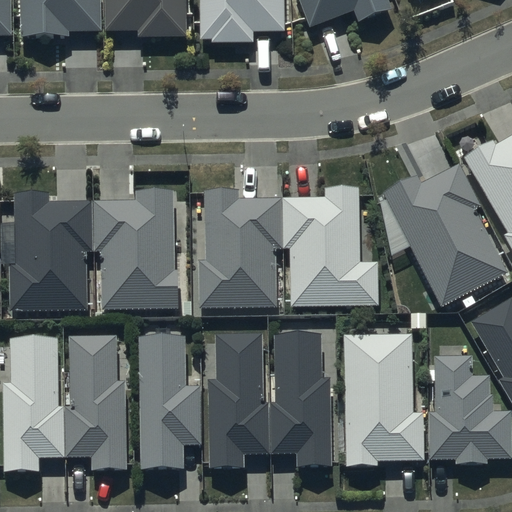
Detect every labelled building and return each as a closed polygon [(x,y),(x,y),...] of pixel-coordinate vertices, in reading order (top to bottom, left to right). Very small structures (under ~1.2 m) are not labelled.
[(0,0),(0,37),(11,37),(10,0),(0,0)] [(20,0),(21,37),(69,37),(69,33),(101,33),(100,0),(20,0)] [(106,0),(106,32),(138,32),(138,38),(186,38),(185,0),(106,0)] [(200,0),(200,41),(212,41),(212,44),(255,44),(255,33),(283,33),(283,0),(200,0)] [(392,10),(388,0),(298,0),(310,29),(354,12),(359,23),(392,10)] [(511,136),(499,145),(496,140),(463,160),(508,234),(504,237),(511,250),(511,136)] [(481,205),(460,165),(446,172),(432,145),(417,153),(432,179),(422,185),(418,176),(383,194),(442,308),(508,274),(474,209),(481,205)] [(359,189),(325,189),(325,200),(283,200),(284,249),(290,250),(291,309),(378,308),(378,264),(372,264),(372,224),(359,224),(359,189)] [(137,202),(95,202),(95,254),(102,254),(102,311),(179,310),(179,271),(174,271),(173,191),(137,191),(137,202)] [(281,200),(238,200),(238,192),(205,192),(205,262),(200,262),(200,309),(276,309),(276,250),(281,250),(281,200)] [(49,194),(15,194),(17,265),(11,265),(11,311),(85,311),(85,252),(91,252),(91,203),(49,203),(49,194)] [(511,299),(511,300),(471,324),(504,380),(499,383),(511,403),(511,299)] [(262,335),(217,335),(217,381),(209,382),(210,469),(244,469),(244,454),(268,454),(267,405),(262,405),(262,335)] [(321,335),(274,336),(275,405),(272,405),(272,455),(299,455),(299,468),(331,467),(330,380),(321,380),(321,335)] [(412,336),(343,337),(345,468),(379,467),(379,462),(425,461),(424,415),(413,415),(412,336)] [(116,337),(70,337),(71,408),(67,408),(67,459),(92,459),(92,471),(126,471),(126,385),(127,385),(127,344),(116,344),(116,337)] [(185,337),(140,337),(141,471),(183,471),(183,446),(201,446),(201,388),(185,388),(185,337)] [(58,338),(9,338),(9,385),(4,385),(4,472),(39,472),(39,457),(63,457),(63,408),(58,408),(58,338)] [(472,358),(434,358),(435,414),(429,414),(430,461),(458,461),(458,466),(488,465),(488,461),(511,460),(511,415),(511,412),(494,413),(494,398),(490,398),(490,378),(473,378),(472,358)]
